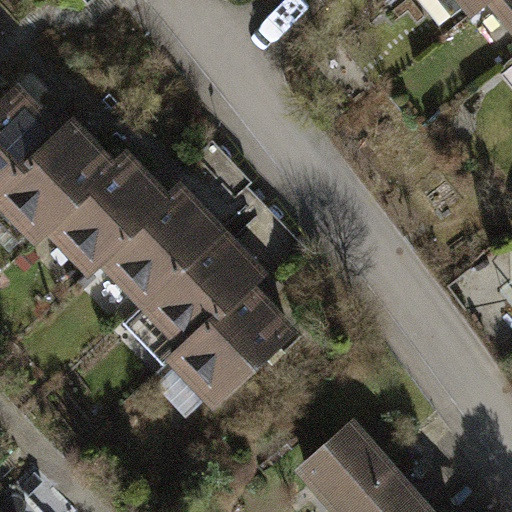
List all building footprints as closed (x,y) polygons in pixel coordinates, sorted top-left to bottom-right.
[(475,0),(483,9),(493,0),(475,0)] [(0,115),(0,198),(2,196),(63,137),(21,95),(0,115)] [(2,196),(43,237),(56,224),(113,168),(73,127),(63,137),(2,196)] [(56,224),(97,266),(108,255),(168,196),(127,155),(113,168),(56,224)] [(108,255),(150,298),(221,229),(178,186),(168,196),(108,255)] [(150,298),(194,343),(251,288),(265,274),(221,229),(150,298)] [(180,357),(223,400),(293,331),(251,288),(194,343),(180,357)] [(430,511),(356,426),(298,477),(328,511),(430,511)]
